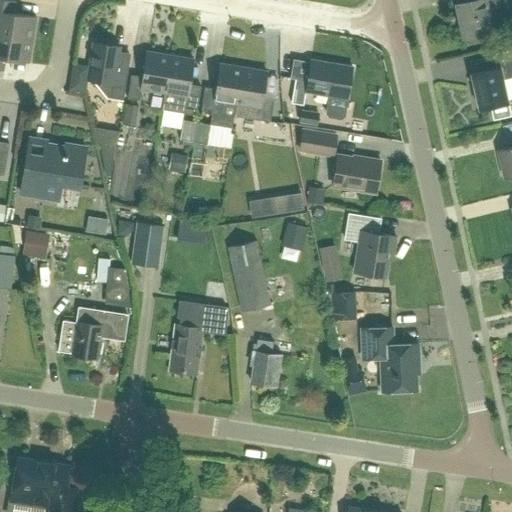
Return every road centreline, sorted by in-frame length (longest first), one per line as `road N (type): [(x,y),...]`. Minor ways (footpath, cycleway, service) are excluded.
road 1 (unclassified): [(475,467),(479,426),(396,31)]
road 2 (residential): [(475,467),(140,414)]
road 3 (residential): [(206,0),(396,31)]
road 4 (residential): [(71,0),(52,97),(0,88)]
road 5 (residential): [(140,414),(0,393)]
